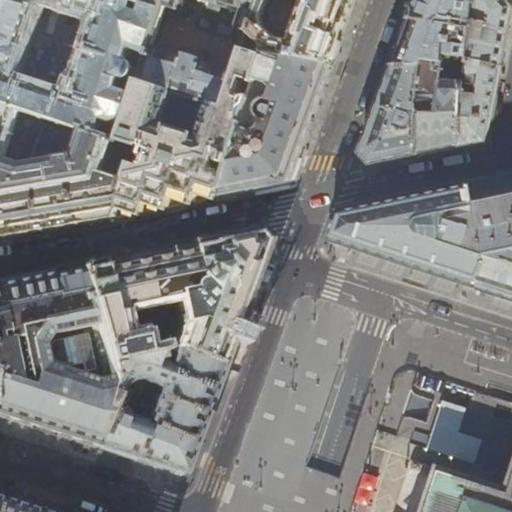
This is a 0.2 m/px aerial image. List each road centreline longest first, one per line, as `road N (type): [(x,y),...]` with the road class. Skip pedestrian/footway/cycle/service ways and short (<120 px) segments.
road 1 (residential): [(0,260),(314,199)]
road 2 (residential): [(199,511),(289,269)]
road 3 (residential): [(511,337),(289,269)]
road 4 (residential): [(314,199),(393,0)]
road 5 (residential): [(314,199),(511,156)]
road 6 (residential): [(0,458),(164,511)]
